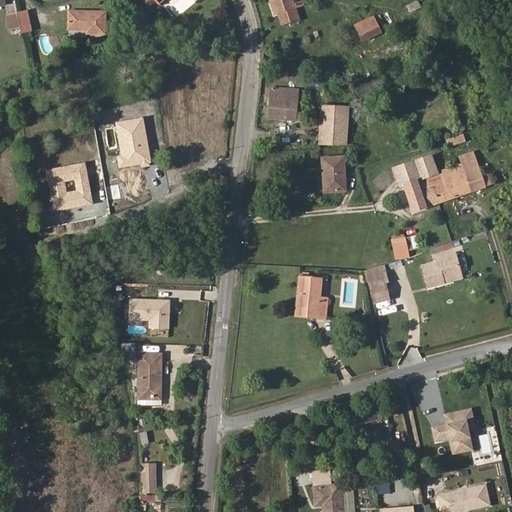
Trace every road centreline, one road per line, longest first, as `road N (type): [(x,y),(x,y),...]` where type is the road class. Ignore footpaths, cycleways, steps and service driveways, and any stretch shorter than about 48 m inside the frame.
road 1 (residential): [(212,425),(250,69),(238,0)]
road 2 (residential): [(511,345),(212,425)]
road 3 (unknown): [(374,206),(234,221)]
